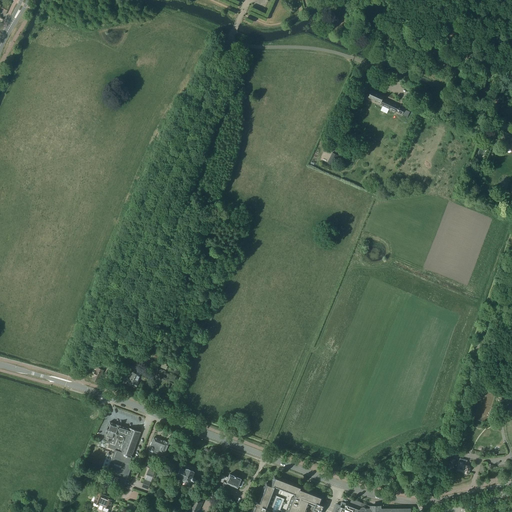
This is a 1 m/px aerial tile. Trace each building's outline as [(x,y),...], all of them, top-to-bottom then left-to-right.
[(396,111),(400,113),(399,114),(402,115),(405,108),(402,107),(402,108),(398,106),(398,105),(383,98),(384,96),(371,91),(368,97),(380,102),(379,104),(395,112),(396,111)] [(511,135),(503,131),(500,138),(506,141),(507,139),(510,141),(508,145),(511,146),(511,135)] [(333,166),(338,155),(332,153),(327,163),(333,166)] [(133,362),(140,365),(138,369),(143,371),(145,368),(149,369),(153,360),(148,358),(148,357),(130,348),(128,354),(133,356),(132,358),(135,359),(133,362)] [(120,358),(117,364),(126,367),(130,359),(124,356),(124,355),(121,354),(120,358)] [(103,371),(98,368),(93,379),(98,382),(103,371)] [(130,379),(128,378),(126,383),(136,388),(139,382),(138,382),(141,376),(132,372),(130,379)] [(122,479),(127,481),(126,482),(129,483),(138,459),(132,456),(141,432),(129,428),(129,429),(110,422),(108,426),(106,431),(108,432),(107,436),(106,440),(107,440),(106,443),(109,444),(108,447),(115,450),(112,457),(106,455),(101,471),(107,473),(108,468),(124,474),(122,479)] [(150,451),(154,452),(155,448),(156,448),(158,444),(162,446),(164,441),(154,437),(152,442),(151,442),(150,445),(150,446),(148,450),(150,451)] [(158,454),(160,451),(165,453),(169,443),(164,441),(162,446),(158,444),(156,448),(155,448),(154,452),(158,454)] [(157,457),(152,455),(148,465),(153,467),(157,457)] [(470,467),(469,465),(466,464),(467,461),(459,459),(457,470),(463,472),(465,474),(467,475),(469,474),(470,467)] [(177,475),(181,477),(179,482),(191,487),(194,481),(195,481),(196,478),(192,477),(194,471),(188,469),(187,468),(186,470),(181,468),(181,469),(179,469),(177,474),(178,474),(177,475)] [(155,472),(148,470),(141,487),(148,490),(155,472)] [(228,477),(220,474),(218,480),(223,482),(224,479),(227,480),(226,482),(224,482),(223,485),(230,488),(231,485),(238,488),(238,486),(241,487),(242,486),(244,482),(243,480),(241,479),(230,474),(228,477)] [(258,503),(255,502),(254,505),(255,505),(251,511),(306,511),(310,504),(314,506),(313,510),(317,511),(321,511),(322,511),(323,511),(324,508),(324,507),(325,505),(320,503),(322,498),(323,498),(322,497),(322,496),(302,488),(299,486),(299,485),(278,477),(278,478),(275,477),(271,485),(267,483),(266,487),(264,486),(258,503)] [(122,479),(120,478),(117,487),(124,489),(126,482),(127,481),(122,479)] [(93,502),(104,507),(109,509),(113,500),(108,498),(108,496),(98,492),(93,502)] [(188,511),(198,511),(203,500),(195,497),(188,511)] [(337,505),(334,511),(409,511),(410,509),(380,509),(380,506),(371,506),(362,503),(359,509),(350,506),(349,509),(346,508),(347,505),(346,504),(345,508),(337,505)]
